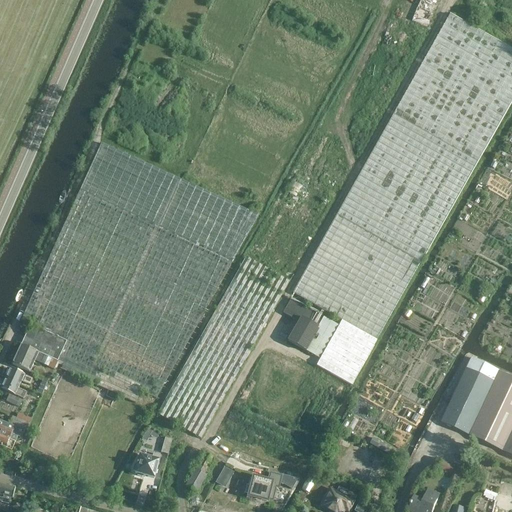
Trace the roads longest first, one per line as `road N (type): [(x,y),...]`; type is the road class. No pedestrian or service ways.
road 1 (tertiary): [(0,223),(97,0)]
road 2 (unclassified): [(128,511),(0,478)]
